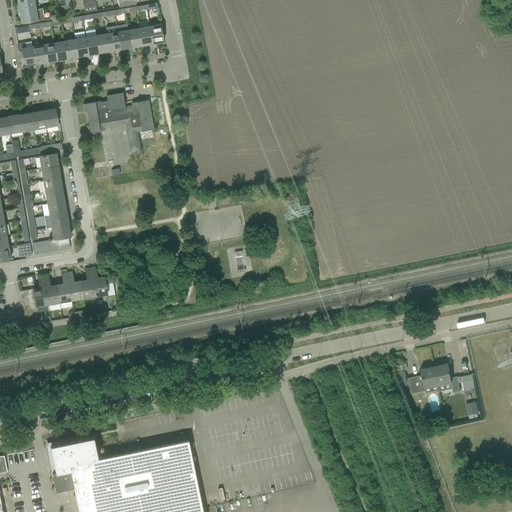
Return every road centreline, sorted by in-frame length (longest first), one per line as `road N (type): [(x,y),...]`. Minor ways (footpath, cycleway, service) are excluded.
road 1 (unclassified): [(0,415),(511,308)]
road 2 (residential): [(0,271),(93,255),(62,88)]
road 3 (residential): [(62,88),(175,62),(169,0)]
road 4 (track): [(304,352),(306,375),(365,511)]
